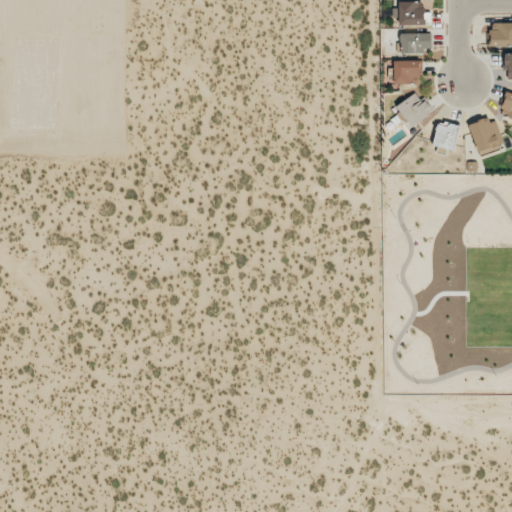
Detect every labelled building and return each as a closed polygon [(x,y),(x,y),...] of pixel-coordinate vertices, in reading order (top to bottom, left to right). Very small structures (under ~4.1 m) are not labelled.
[(399,25),(430,25),(430,9),(416,10),(416,1),(398,2),(399,25)] [(424,53),(424,48),(431,48),(431,33),(398,32),(398,53),(424,53)] [(511,78),(511,52),(504,53),(503,69),(508,69),(507,79),(511,78)] [(393,61),(394,84),(422,84),(422,60),(393,61)] [(396,105),(410,127),(432,113),(418,91),(396,105)] [(500,109),(509,112),(507,118),(511,119),(511,93),(506,91),(500,109)] [(490,123),(487,117),(467,125),(479,153),(504,143),(495,121),(490,123)] [(432,144),(454,150),(460,126),(438,121),(432,144)]
